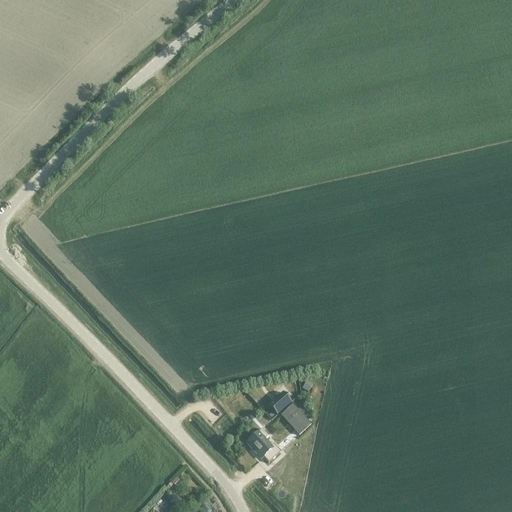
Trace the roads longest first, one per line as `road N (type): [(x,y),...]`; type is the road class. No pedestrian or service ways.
road 1 (tertiary): [(242,511),(126,377),(0,251)]
road 2 (tertiary): [(0,217),(230,0)]
